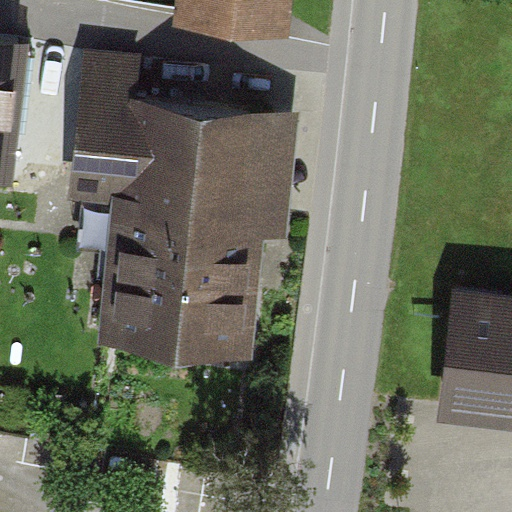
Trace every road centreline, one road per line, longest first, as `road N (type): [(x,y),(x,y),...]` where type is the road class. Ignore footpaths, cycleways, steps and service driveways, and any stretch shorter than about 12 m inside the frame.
road 1 (secondary): [(326,511),(386,0)]
road 2 (track): [(0,473),(161,511)]
